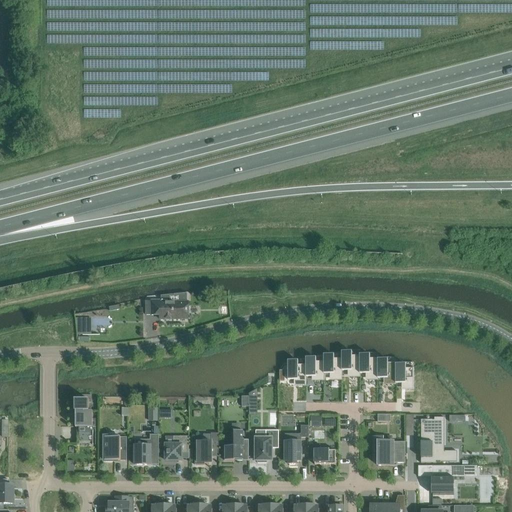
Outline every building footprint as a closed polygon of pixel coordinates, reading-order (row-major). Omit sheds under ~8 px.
[(188,302),(160,302),(160,300),(151,301),(152,316),(160,315),(160,320),(189,319),(188,302)] [(324,355),(324,381),(324,374),(333,374),(333,381),(342,381),(342,352),(342,359),(334,359),(334,355),(324,355)] [(342,352),(342,381),(342,371),(351,371),(351,378),(360,378),(360,355),(359,355),(359,356),(352,356),(352,352),(342,352)] [(306,358),(306,387),(307,387),(307,377),(315,377),(315,381),(324,381),(324,355),(324,362),(316,362),(316,358),(306,358)] [(360,355),(360,378),(360,374),(369,374),(369,380),(378,380),(378,359),(370,359),(370,355),(360,355)] [(298,361),(288,361),(288,380),(297,380),(297,387),(306,387),(306,358),(306,368),(298,368),(298,361)] [(378,359),(378,380),(378,378),(387,378),(387,385),(396,385),(396,364),(388,363),(388,359),(378,359)] [(396,364),(396,385),(396,383),(405,383),(405,390),(414,390),(414,375),(414,369),(406,369),(406,364),(396,364)] [(257,389),(249,394),(249,397),(249,407),(249,408),(258,408),(258,404),(257,389)] [(89,411),(89,400),(75,400),(75,409),(71,409),(72,424),(76,424),(76,426),(76,427),(62,427),(62,428),(77,428),(77,441),(62,441),(77,441),(77,445),(80,445),(80,441),(92,442),(92,432),(96,431),(96,427),(93,427),(93,411),(89,411)] [(321,418),(311,418),(311,427),(321,427),(321,418)] [(421,458),(421,464),(430,463),(433,463),(436,463),(436,462),(440,462),(457,462),(457,452),(444,451),(444,424),(444,418),(434,418),(434,420),(432,420),(421,420),(421,425),(423,425),(423,443),(422,443),(422,452),(420,452),(422,452),(421,458)] [(234,447),(225,447),(225,461),(249,461),(249,440),(243,440),(243,431),(242,432),(234,432),(234,447)] [(257,463),(266,463),(266,461),(271,461),(271,449),(278,449),(278,431),(265,431),(265,439),(255,439),(255,461),(257,461),(257,463)] [(212,457),(219,457),(219,434),(211,434),(211,443),(197,443),(198,453),(195,453),(195,465),(205,465),(205,463),(212,463),(212,457)] [(135,463),(135,465),(151,465),(151,455),(159,455),(159,435),(150,435),(150,440),(144,440),(144,446),(135,446),(135,456),(133,456),(133,463),(135,463)] [(105,437),(105,461),(127,461),(127,442),(127,437),(121,437),(105,437)] [(174,437),(166,437),(166,445),(166,461),(182,461),(182,453),(189,453),(189,450),(189,437),(174,437)] [(383,442),(383,438),(374,438),(374,463),(378,463),(378,466),(394,466),(394,463),(405,463),(405,442),(383,442)] [(301,442),(285,442),(285,462),(289,462),(289,465),(297,465),(297,462),(301,462),(301,455),(302,455),(302,449),(301,449),(301,442)] [(320,451),(320,445),(309,445),(309,460),(315,460),(315,465),(336,465),(336,451),(320,451)] [(432,477),(432,494),(453,494),(453,478),(453,476),(465,476),(465,467),(465,466),(432,466),(432,477)] [(9,480),(0,479),(0,503),(12,504),(12,486),(9,486),(9,480)] [(109,508),(107,508),(106,511),(134,511),(134,498),(121,498),(122,498),(122,504),(109,504),(109,508)]
